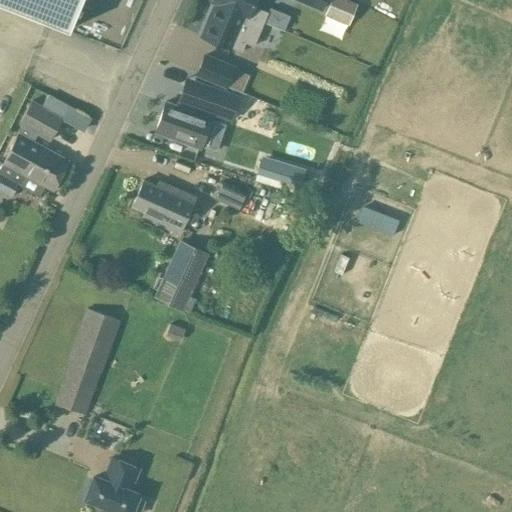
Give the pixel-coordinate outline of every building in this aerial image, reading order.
[(0,0),(0,3),(68,30),(79,0),(0,0)] [(212,0),(212,1),(216,3),(263,23),(263,22),(268,12),(253,6),(255,0),(212,0)] [(325,0),(300,0),(322,9),(325,0)] [(346,0),(331,0),(325,17),(347,26),(357,4),(346,0)] [(263,23),(216,3),(201,36),(230,49),(231,47),(242,51),(245,43),(253,46),(263,23)] [(268,12),(263,22),(284,31),(290,16),(270,7),(268,12)] [(233,68),(204,56),(197,74),(226,86),(233,68)] [(199,83),(191,105),(231,119),(239,97),(199,83)] [(69,106),(49,95),(43,106),(32,100),(18,125),(21,126),(2,163),(0,161),(0,192),(10,198),(23,174),(54,191),(70,161),(33,141),(37,135),(50,142),(69,106)] [(155,132),(200,148),(210,118),(165,102),(155,132)] [(254,178),(296,191),(302,168),(261,155),(254,178)] [(143,179),(131,207),(144,212),(142,217),(164,227),(178,233),(180,229),(192,201),(195,196),(160,181),(157,186),(143,179)] [(246,194),(221,183),(214,198),(239,209),(246,194)] [(209,253),(180,240),(154,297),(182,310),(209,253)] [(120,321),(86,308),(67,361),(69,362),(54,404),(85,415),(100,373),(101,374),(120,321)] [(170,324),(167,332),(182,338),(185,331),(170,324)] [(138,469),(112,459),(103,481),(94,477),(85,499),(116,511),(139,511),(143,502),(136,499),(138,495),(129,491),(138,469)]
